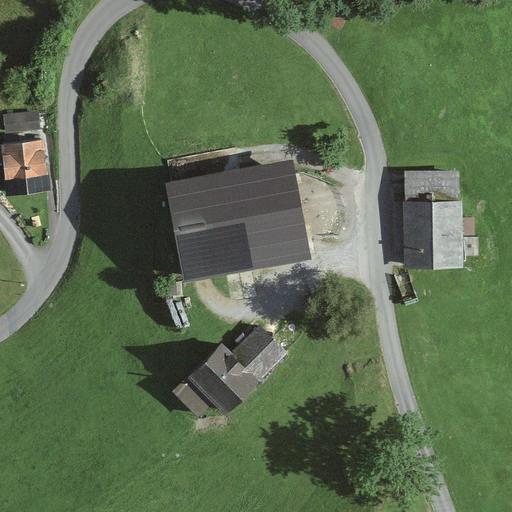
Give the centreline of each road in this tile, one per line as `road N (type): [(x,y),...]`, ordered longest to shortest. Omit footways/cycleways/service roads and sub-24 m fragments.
road 1 (unclassified): [(251,0),(299,34),(347,87),(375,159),(379,272),(400,390),(443,511)]
road 2 (unclassified): [(0,334),(37,293),(59,230),(67,75),(86,33),(121,0)]
